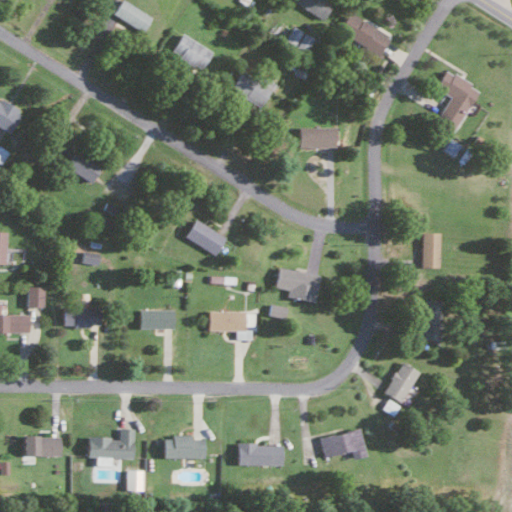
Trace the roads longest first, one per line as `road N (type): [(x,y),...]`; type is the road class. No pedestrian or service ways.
road 1 (residential): [(0,385),(306,388),(349,363),(371,298),(381,105),(446,0)]
road 2 (residential): [(376,225),(322,225),(288,211),(0,33)]
